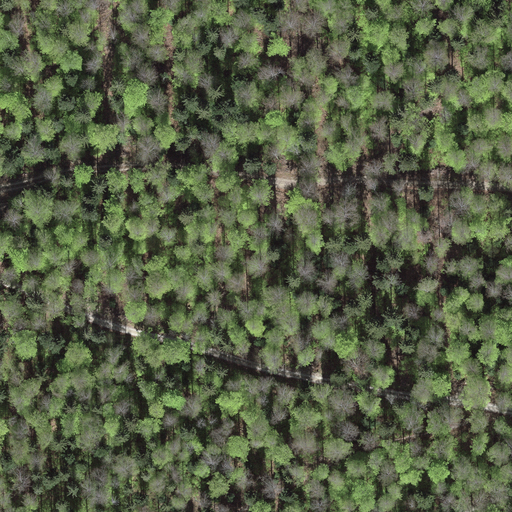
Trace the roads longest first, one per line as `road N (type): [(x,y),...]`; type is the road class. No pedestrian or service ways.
road 1 (track): [(0,186),(115,165),(294,185),(511,190)]
road 2 (track): [(0,281),(111,326),(263,369),(476,407)]
